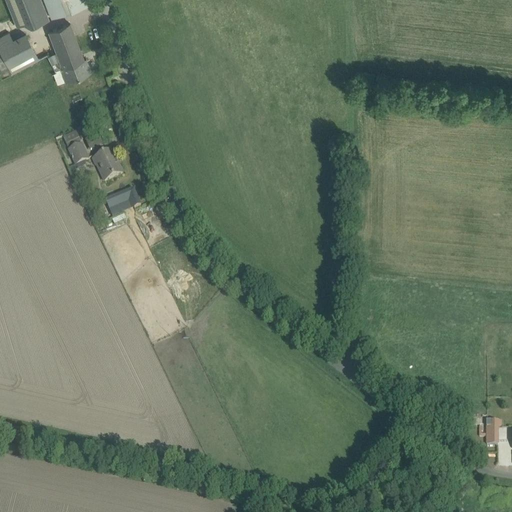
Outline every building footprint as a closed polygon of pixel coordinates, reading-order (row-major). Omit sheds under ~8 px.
[(6,0),(13,17),(17,26),(25,23),(32,26),(49,19),(41,0),(6,0)] [(45,0),(53,18),(89,4),(87,0),(45,0)] [(57,52),(48,56),(57,72),(53,74),(55,78),(58,84),(64,82),(65,82),(82,75),(91,72),(86,59),(84,59),(72,29),(70,24),(61,27),(49,32),(57,52)] [(0,69),(3,78),(39,59),(25,32),(13,39),(9,32),(0,36),(0,69)] [(77,131),(81,139),(88,135),(84,127),(77,131)] [(63,137),(63,138),(68,148),(81,142),(76,131),(63,137)] [(69,151),(76,166),(89,160),(82,145),(69,151)] [(104,182),(114,177),(123,173),(119,165),(118,165),(116,161),(117,161),(116,158),(115,159),(111,151),(92,160),(95,167),(97,166),(104,182)] [(130,198),(135,209),(141,206),(134,189),(106,201),(108,208),(130,198)] [(498,433),(498,421),(487,421),(487,433),(498,433)]
